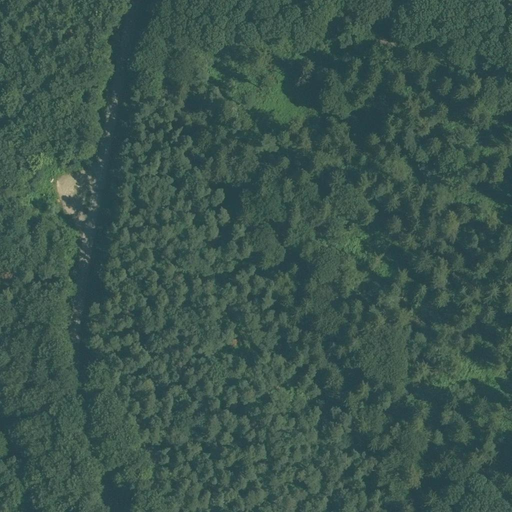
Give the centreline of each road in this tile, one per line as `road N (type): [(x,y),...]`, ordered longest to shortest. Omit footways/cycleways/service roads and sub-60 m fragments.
road 1 (tertiary): [(132,0),(78,309),(76,388),(116,511)]
road 2 (track): [(297,0),(511,85)]
